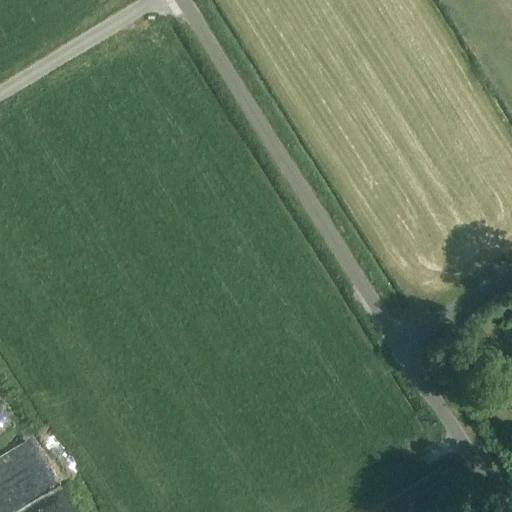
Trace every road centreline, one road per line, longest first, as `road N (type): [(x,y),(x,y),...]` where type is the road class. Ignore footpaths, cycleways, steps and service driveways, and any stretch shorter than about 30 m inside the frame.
road 1 (unclassified): [(505,511),(181,0)]
road 2 (track): [(152,0),(0,98)]
